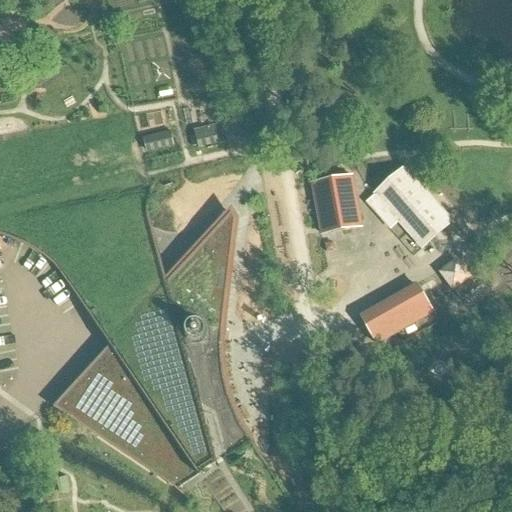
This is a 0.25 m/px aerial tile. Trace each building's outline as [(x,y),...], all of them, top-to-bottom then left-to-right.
[(219,144),(215,126),(194,132),(199,148),(219,144)] [(173,146),(170,132),(142,138),(146,153),(173,146)] [(400,224),(423,251),(452,225),(404,170),(373,197),(374,198),(368,204),(392,231),(400,224)] [(312,188),(322,238),(362,230),(353,180),(312,188)] [(235,222),(231,215),(166,287),(126,330),(95,285),(79,302),(147,401),(95,436),(176,491),(250,441),(245,434),(240,426),(237,420),(233,411),(229,400),(227,392),(224,382),(223,372),(222,362),(221,354),(221,347),(221,340),(222,333),(222,328),(235,222)] [(443,274),(455,291),(474,278),(461,261),(443,274)] [(433,314),(419,289),(391,305),(406,330),(433,314)] [(66,478),(57,481),(60,496),(69,494),(66,478)]
